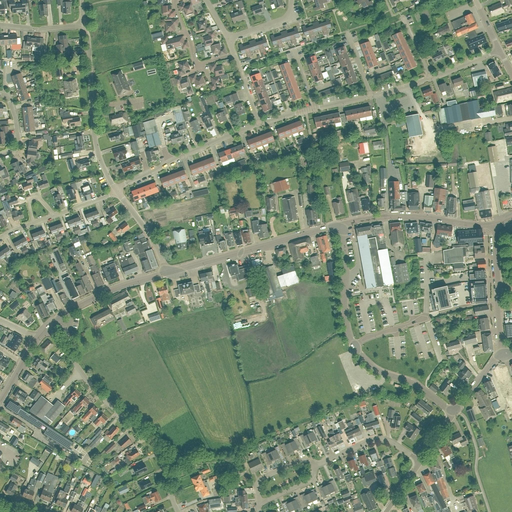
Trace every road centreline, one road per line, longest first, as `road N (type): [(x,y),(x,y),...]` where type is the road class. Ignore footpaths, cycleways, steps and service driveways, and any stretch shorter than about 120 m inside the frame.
road 1 (residential): [(178,511),(156,450),(97,393),(48,326)]
road 2 (tertiary): [(167,272),(339,225)]
road 3 (residential): [(116,190),(95,141),(83,24)]
road 4 (residential): [(116,190),(259,123)]
road 5 (tertiary): [(339,225),(379,216),(493,223)]
road 6 (tertiary): [(48,326),(109,289),(167,272)]
road 7 (residential): [(354,346),(344,316),(339,225)]
road 8 (residential): [(453,413),(419,385),(374,369),(354,346)]
road 9 (residential): [(313,467),(374,439),(420,462)]
